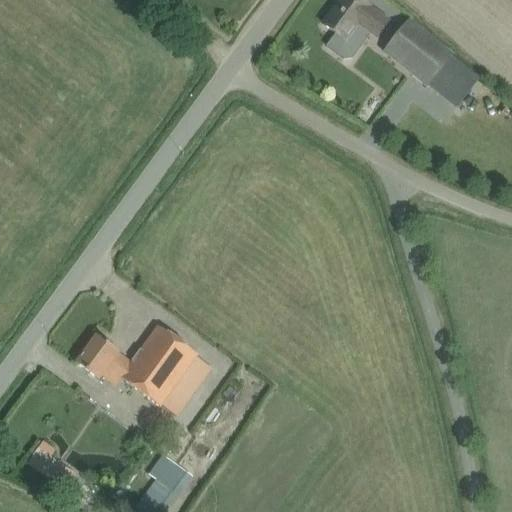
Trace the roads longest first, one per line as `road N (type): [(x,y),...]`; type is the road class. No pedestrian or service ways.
road 1 (unclassified): [(236,64),(0,395)]
road 2 (unknown): [(399,182),(477,511)]
road 3 (unclassified): [(511,219),(399,182),(236,64)]
